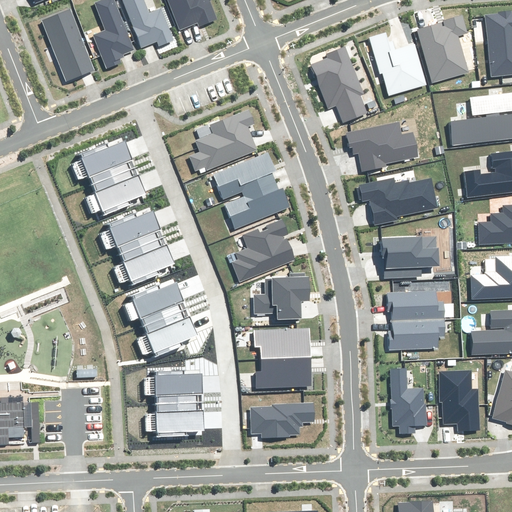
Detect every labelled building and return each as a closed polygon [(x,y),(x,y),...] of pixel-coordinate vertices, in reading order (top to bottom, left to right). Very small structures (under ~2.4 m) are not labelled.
[(133,50),(113,0),(102,0),(95,3),(106,31),(94,35),(107,68),(125,60),(123,54),(133,50)] [(143,0),(122,0),(142,47),(157,41),(159,46),(173,40),(161,10),(149,14),(143,0)] [(168,0),(180,29),(198,22),(200,26),(217,19),(209,0),(210,0),(168,0)] [(69,9),(42,20),(67,81),(94,70),(69,9)] [(498,14),(485,16),(492,76),(511,74),(511,12),(510,11),(498,13),(498,14)] [(444,22),(417,30),(432,83),(468,73),(457,36),(467,33),(462,16),(444,21),(444,22)] [(386,34),(370,38),(380,72),(382,72),(389,95),(426,85),(415,44),(390,51),(386,34)] [(364,94),(344,46),(327,53),(329,58),(311,66),(328,108),(336,105),(343,123),(368,113),(360,95),(364,94)] [(451,122),(452,145),(511,138),(511,93),(470,98),(473,120),(451,122)] [(254,124),(248,110),(209,125),(213,134),(196,140),(200,152),(190,156),(195,170),(205,167),(207,170),(257,150),(247,126),(254,124)] [(399,122),(347,133),(350,147),(352,147),(354,154),(359,153),(363,170),(386,166),(386,163),(418,157),(413,132),(401,135),(399,122)] [(97,182),(140,165),(130,139),(112,146),(110,142),(85,152),(87,157),(75,161),(82,178),(93,174),(97,182)] [(465,172),(468,197),(511,191),(511,151),(492,154),(495,173),(480,175),(479,170),(465,172)] [(242,194),(275,181),(272,171),(275,170),(268,153),(214,175),(224,198),(241,191),(242,194)] [(140,165),(97,182),(100,192),(88,197),(95,214),(151,192),(140,165)] [(370,200),(375,225),(397,220),(396,216),(438,207),(432,179),(409,184),(408,180),(394,183),(394,179),(359,186),(362,202),(370,200)] [(279,190),(275,181),(242,194),(244,197),(225,204),(235,229),(290,207),(283,189),(279,190)] [(511,205),(503,206),(504,213),(491,213),(491,222),(479,223),(480,244),(511,242),(511,205)] [(122,253),(166,236),(155,210),(138,217),(136,213),(110,223),(112,228),(101,232),(108,249),(119,245),(122,253)] [(232,263),(240,281),(295,259),(285,235),(287,234),(282,220),(243,236),(248,249),(236,254),(239,260),(232,263)] [(166,236),(122,253),(126,263),(114,267),(121,285),(176,263),(166,236)] [(436,237),(382,239),(383,258),(384,278),(421,276),(421,267),(439,266),(438,248),(436,248),(436,237)] [(472,275),(473,299),(511,297),(511,256),(496,257),(496,259),(485,260),(486,274),(472,275)] [(290,278),(265,279),(266,294),(254,295),(255,313),(277,312),(278,319),(301,318),(301,301),(309,301),(308,278),(305,278),(305,274),(290,274),(290,278)] [(144,325),(188,308),(177,282),(160,289),(158,285),(132,295),(134,300),(123,304),(130,322),(141,317),(144,325)] [(393,321),(444,319),(444,302),(437,303),(436,291),(387,293),(388,311),(393,311),(393,321)] [(188,308),(144,325),(148,335),(136,340),(143,357),(198,335),(188,308)] [(471,331),(472,355),(511,353),(511,310),(491,312),(492,331),(471,331)] [(445,336),(444,319),(393,321),(393,331),(389,331),(390,350),(439,348),(438,336),(445,336)] [(309,328),(254,331),(255,347),(260,347),(261,360),(311,357),(309,328)] [(313,385),(311,357),(261,360),(262,371),(256,372),(257,388),(313,385)] [(407,369),(390,369),(392,426),(400,426),(400,433),(415,433),(415,425),(426,425),(425,404),(423,404),(422,389),(407,389),(407,369)] [(157,404),(204,402),(202,374),(183,375),(183,370),(155,372),(156,377),(143,377),(144,396),(157,395),(157,404)] [(471,371),(440,372),(441,402),(443,402),(444,424),(458,423),(458,430),(479,430),(478,389),(471,389),(471,371)] [(511,372),(505,371),(492,418),(507,422),(507,423),(511,424),(511,372)] [(0,444),(8,444),(7,437),(24,437),(24,427),(31,427),(32,442),(40,442),(39,402),(0,403),(0,444)] [(204,402),(157,404),(157,414),(144,415),(145,434),(205,431),(204,402)] [(273,407),(251,408),(252,433),(262,433),(262,438),(290,436),(290,435),(299,435),(298,423),(315,422),(314,403),(272,405),(273,407)] [(433,511),(433,502),(399,503),(398,511),(433,511)]
